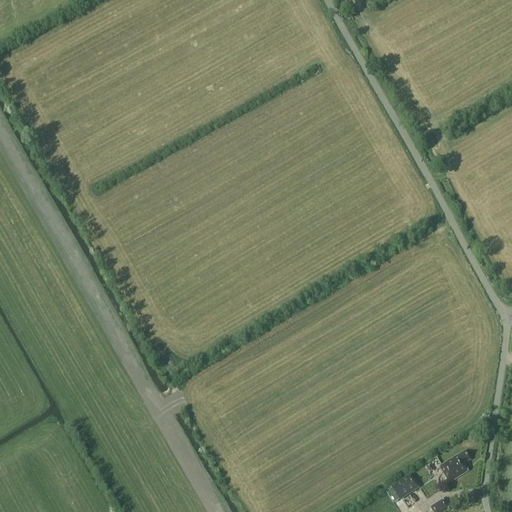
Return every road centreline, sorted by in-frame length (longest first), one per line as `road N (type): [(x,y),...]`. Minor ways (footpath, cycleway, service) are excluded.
road 1 (unclassified): [(504,317),(326,0)]
road 2 (unclassified): [(487,511),(504,317)]
